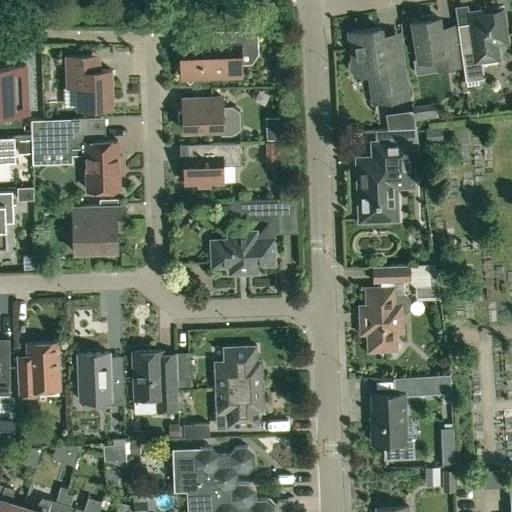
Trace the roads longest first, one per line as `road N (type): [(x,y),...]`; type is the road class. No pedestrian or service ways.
road 1 (residential): [(0,40),(141,40),(152,57),(156,278)]
road 2 (residential): [(324,312),(315,13)]
road 3 (residential): [(335,511),(324,312)]
road 4 (residential): [(324,312),(195,314),(173,305),(156,278)]
road 5 (residential): [(156,278),(0,284)]
